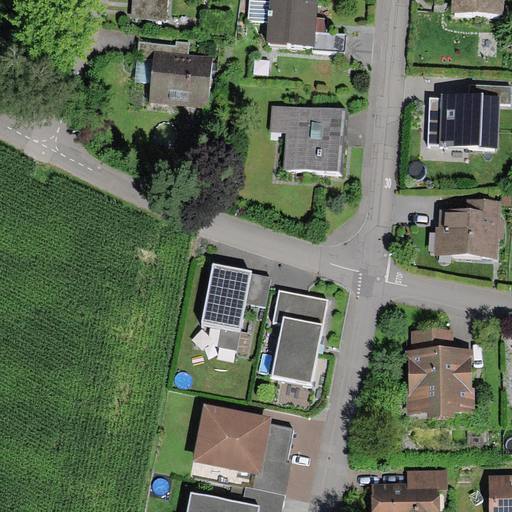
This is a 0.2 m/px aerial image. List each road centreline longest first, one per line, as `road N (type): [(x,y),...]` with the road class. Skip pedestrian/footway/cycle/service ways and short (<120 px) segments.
road 1 (residential): [(363,279),(203,224),(45,151)]
road 2 (residential): [(363,279),(391,0)]
road 3 (residential): [(322,511),(363,279)]
road 4 (residential): [(45,151),(86,0)]
road 5 (residential): [(511,303),(363,279)]
